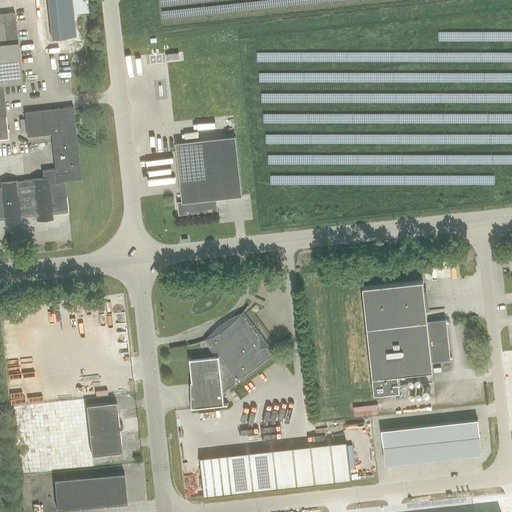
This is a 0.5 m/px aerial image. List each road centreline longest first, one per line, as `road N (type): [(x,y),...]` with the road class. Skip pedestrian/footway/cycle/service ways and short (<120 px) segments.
road 1 (unclassified): [(483,222),(137,259)]
road 2 (unclassified): [(228,511),(510,481)]
road 3 (unclassified): [(483,222),(510,481)]
road 4 (unclassified): [(137,259),(110,0)]
road 5 (unclassified): [(164,511),(137,259)]
road 6 (unclassified): [(137,259),(0,273)]
